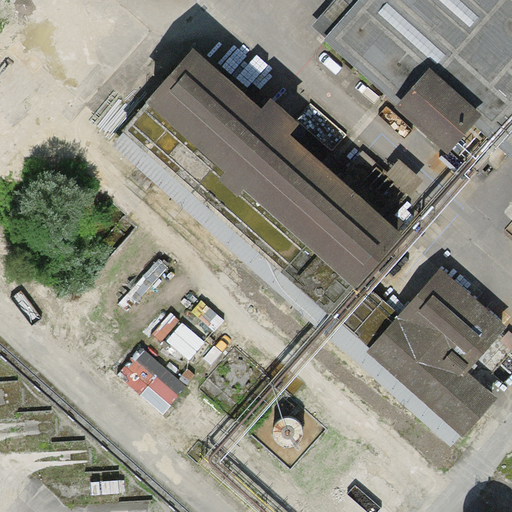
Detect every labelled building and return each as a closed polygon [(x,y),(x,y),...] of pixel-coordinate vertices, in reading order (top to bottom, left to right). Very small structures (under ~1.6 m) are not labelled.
[(511,143),(511,0),(337,0),(311,30),(451,154),(483,118),(511,143)] [(265,107),(195,46),(109,143),(315,328),(401,232),(289,135),(299,123),(272,99),(265,107)] [(509,327),(442,270),(370,353),(464,433),(493,398),(467,376),(509,327)] [(175,315),(159,334),(192,361),(208,343),(175,315)] [(168,413),(190,384),(143,348),(121,377),(168,413)] [(281,448),(286,450),(291,451),(297,450),(302,447),(305,443),(307,437),(307,432),(305,426),(302,422),(297,419),(291,418),(286,418),(281,420),(277,424),(275,429),(274,434),(274,439),(277,444),(281,448)] [(404,511),(419,497),(365,449),(316,504),(325,511),(404,511)]
